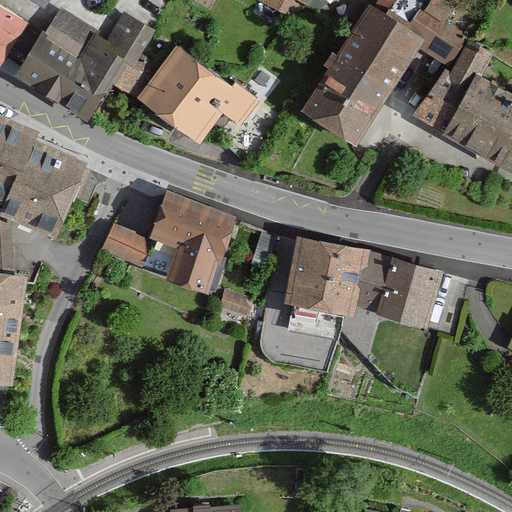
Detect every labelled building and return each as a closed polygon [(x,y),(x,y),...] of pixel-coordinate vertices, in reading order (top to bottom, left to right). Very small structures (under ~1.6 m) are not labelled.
[(304,0),(266,0),(296,16),(304,0)] [(401,28),(360,0),(286,109),(342,146),(412,43),(441,62),(460,35),(416,6),(401,28)] [(100,37),(50,5),(5,72),(75,118),(98,83),(116,95),(156,34),(118,10),(100,37)] [(0,54),(20,22),(0,10),(0,54)] [(436,81),(423,74),(398,119),(499,174),(511,150),(511,101),(477,83),(492,55),(460,38),(436,81)] [(217,86),(164,46),(125,97),(185,142),(210,109),(233,126),(254,99),(224,77),(217,86)] [(0,211),(54,236),(84,169),(33,146),(37,135),(0,118),(0,204),(2,205),(0,209),(0,211)] [(135,235),(107,224),(96,252),(136,267),(146,240),(160,245),(148,277),(188,293),(220,212),(154,187),(135,235)] [(422,269),(283,232),(264,301),(335,320),(339,306),(407,324),(422,269)] [(27,278),(0,274),(0,399),(11,401),(27,278)] [(251,311),(254,295),(227,290),(224,306),(251,311)] [(235,511),(235,503),(161,508),(161,511),(235,511)]
